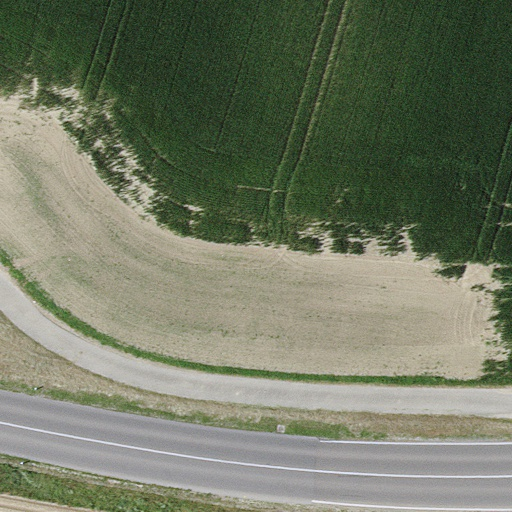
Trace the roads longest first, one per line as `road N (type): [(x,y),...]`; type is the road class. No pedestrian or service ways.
road 1 (track): [(0,290),(62,342),(146,377),(374,400),(511,401)]
road 2 (secondary): [(0,422),(294,468),(511,476)]
